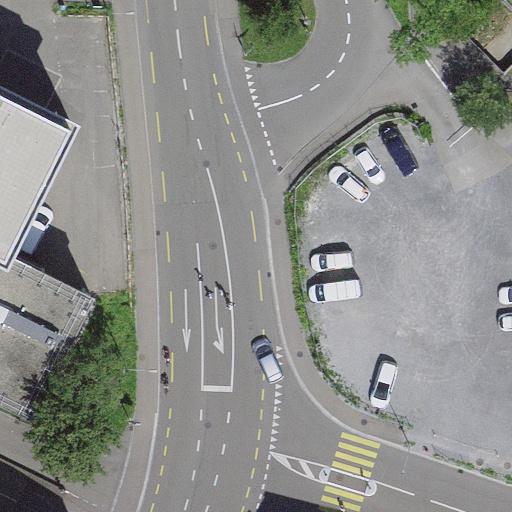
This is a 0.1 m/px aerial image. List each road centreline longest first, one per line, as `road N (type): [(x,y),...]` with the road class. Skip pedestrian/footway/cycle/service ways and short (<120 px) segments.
road 1 (secondary): [(188,121),(208,386),(203,445)]
road 2 (residential): [(203,445),(443,511)]
road 3 (residential): [(346,0),(348,49),(322,86),(261,115),(188,121)]
road 4 (secondary): [(177,0),(188,121)]
